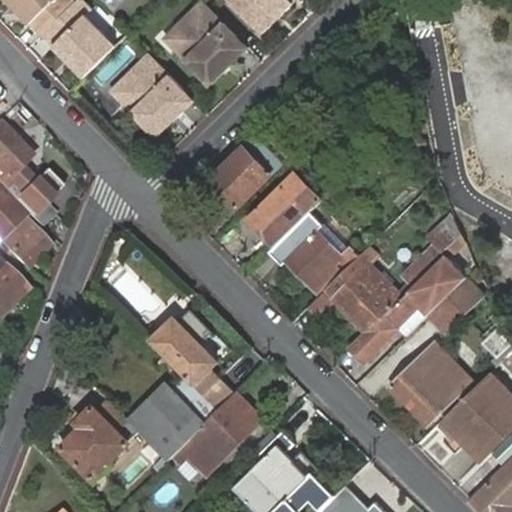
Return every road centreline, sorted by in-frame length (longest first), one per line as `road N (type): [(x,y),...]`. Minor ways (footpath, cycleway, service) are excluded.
road 1 (residential): [(453,511),(147,203)]
road 2 (residential): [(118,173),(0,466)]
road 3 (residential): [(348,0),(147,203)]
road 4 (unknown): [(412,0),(454,192),(511,227)]
road 5 (residential): [(118,173),(0,53)]
